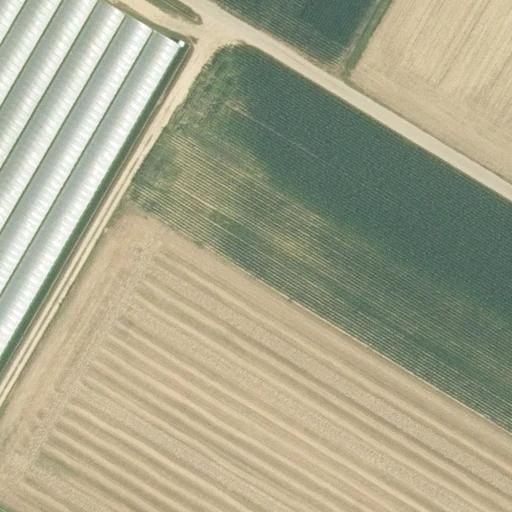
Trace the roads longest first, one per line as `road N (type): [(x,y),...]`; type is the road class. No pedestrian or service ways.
road 1 (track): [(219,19),(0,398)]
road 2 (track): [(188,0),(511,196)]
